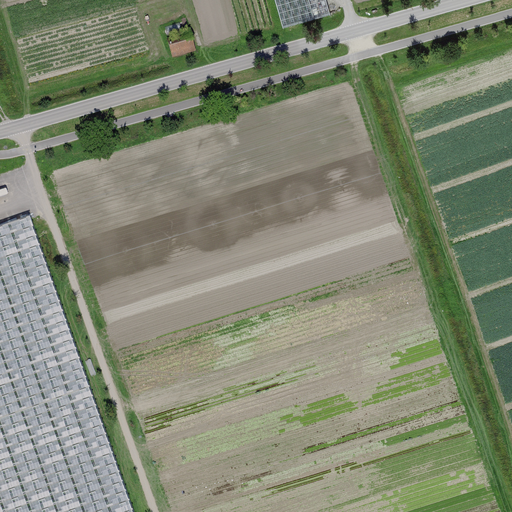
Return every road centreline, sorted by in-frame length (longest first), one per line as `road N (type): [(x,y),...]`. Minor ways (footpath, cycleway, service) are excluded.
road 1 (tertiary): [(0,132),(472,0)]
road 2 (track): [(27,149),(155,511)]
road 3 (track): [(355,32),(380,58),(461,300)]
road 4 (track): [(355,32),(355,71),(383,148)]
